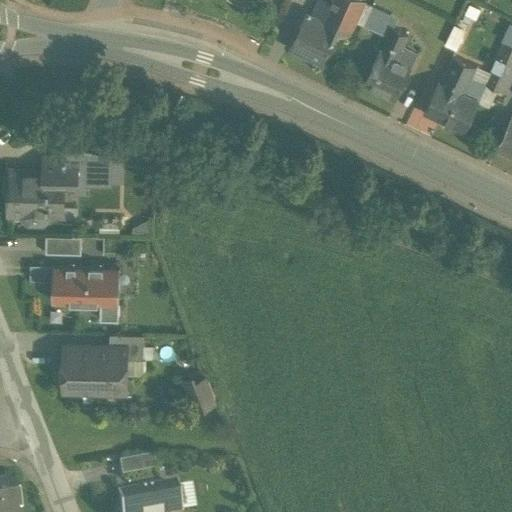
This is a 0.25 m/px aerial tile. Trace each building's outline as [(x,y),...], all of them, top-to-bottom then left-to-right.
[(332,0),(331,4),(321,0),(320,0),(312,17),(336,28),(335,30),(346,35),(354,20),(362,3),(363,2),(358,0),(332,0)] [(371,7),(362,3),(354,20),(362,25),(371,7)] [(386,14),(371,7),(362,25),(376,32),(386,14)] [(312,17),(305,14),(289,47),(320,62),(335,30),(336,28),(312,17)] [(391,27),(380,49),(379,49),(363,83),(394,98),(416,54),(401,47),(407,35),(391,27)] [(511,82),(511,46),(504,42),(485,83),(485,84),(506,94),(511,82)] [(452,56),(440,81),(438,80),(423,112),(463,131),(478,100),(477,100),(463,93),(471,77),(475,67),(452,56)] [(485,83),(471,77),(463,93),(477,100),(485,84),(485,83)] [(511,115),(496,147),(511,154),(511,115)] [(51,126),(28,121),(23,142),(46,147),(48,137),(51,126)] [(62,128),(51,126),(48,137),(60,140),(62,128)] [(43,170),(8,170),(8,176),(5,179),(5,197),(8,200),(7,212),(23,212),(23,216),(28,221),(41,221),(47,216),(47,207),(63,207),(63,181),(109,182),(109,150),(63,140),(60,155),(44,154),(43,170)] [(121,141),(117,157),(135,160),(138,145),(121,141)] [(81,236),(45,235),(45,253),(81,254),(81,236)] [(87,302),(89,266),(53,265),(52,301),(87,302)] [(89,266),(87,302),(99,302),(99,320),(118,321),(118,299),(119,266),(89,266)] [(143,334),(109,334),(109,346),(127,346),(127,359),(142,359),(143,334)] [(109,346),(97,345),(92,350),(88,345),(63,345),(62,383),(91,383),(91,390),(126,391),(127,359),(127,346),(109,346)] [(206,377),(195,381),(193,376),(182,380),(193,410),(215,401),(206,377)] [(152,457),(118,463),(121,477),(155,471),(152,457)] [(16,511),(13,484),(0,485),(0,511),(16,511)] [(180,511),(176,484),(116,495),(118,511),(180,511)]
